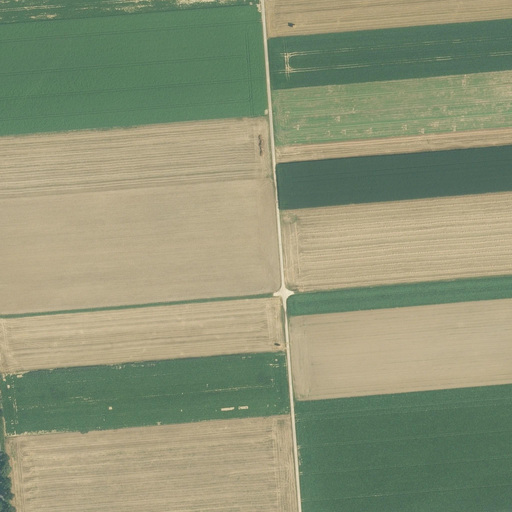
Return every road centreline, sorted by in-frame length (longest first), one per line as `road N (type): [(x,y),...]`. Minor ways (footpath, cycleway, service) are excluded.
road 1 (track): [(303,511),(265,0)]
road 2 (track): [(0,315),(511,279)]
